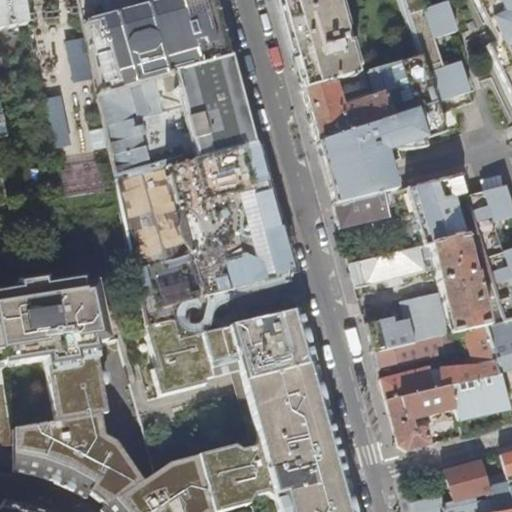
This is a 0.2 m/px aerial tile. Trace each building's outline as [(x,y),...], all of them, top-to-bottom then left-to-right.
[(0,0),(0,30),(25,26),(19,0),(0,0)] [(216,5),(214,0),(173,0),(83,25),(97,93),(230,57),(218,12),(216,5)] [(356,74),(336,0),(276,0),(280,13),(298,80),(300,90),(356,74)] [(450,32),(440,3),(416,11),(412,0),(399,0),(417,56),(431,101),(315,143),(317,151),(328,192),(332,206),(388,194),(395,192),(391,177),(387,163),(399,160),(397,151),(410,150),(424,147),(425,147),(425,145),(423,140),(432,136),(444,132),(434,102),(466,92),(456,62),(435,68),(428,48),(426,41),(434,38),(450,32)] [(511,0),(465,0),(478,25),(484,22),(490,35),(487,44),(480,47),(505,99),(509,98),(511,105),(511,0)] [(490,35),(484,22),(478,25),(487,44),(490,35)] [(436,45),(434,38),(426,41),(428,48),(436,45)] [(417,56),(356,74),(300,90),(303,101),(315,143),(431,101),(417,56)] [(241,97),(230,57),(97,93),(114,174),(163,163),(194,156),(195,160),(196,163),(254,147),(241,97)] [(49,147),(68,142),(56,95),(37,100),(49,147)] [(254,147),(196,163),(195,160),(165,169),(163,163),(114,174),(136,280),(143,313),(289,278),(281,245),(262,176),(254,147)] [(465,235),(450,178),(412,188),(426,245),(465,235)] [(511,218),(511,211),(504,187),(464,200),(503,321),(511,318),(511,249),(502,252),(495,232),(494,229),(497,223),(500,222),(511,218)] [(388,194),(332,206),(338,229),(387,216),(384,203),(390,201),(388,194)] [(503,229),(500,222),(497,223),(494,229),(495,232),(503,229)] [(475,272),(465,235),(426,245),(347,265),(354,289),(433,268),(439,291),(400,302),(405,321),(385,324),(384,319),(363,324),(371,353),(444,335),(447,334),(461,331),(463,330),(483,325),(489,324),(477,272),(475,272)] [(95,344),(105,343),(95,283),(85,284),(84,278),(46,283),(45,278),(14,282),(14,288),(0,289),(0,368),(43,361),(54,422),(10,430),(10,434),(11,447),(12,472),(30,476),(47,482),(62,487),(92,503),(99,511),(220,511),(248,505),(251,507),(252,511),(352,511),(351,506),(330,426),(257,446),(248,448),(238,451),(196,462),(195,457),(167,464),(140,482),(113,442),(102,436),(99,416),(105,414),(94,352),(96,352),(95,344)] [(306,340),(298,312),(179,340),(173,320),(146,326),(155,370),(160,396),(206,384),(205,380),(227,374),(236,372),(239,382),(313,365),(306,340)] [(511,320),(511,318),(503,321),(489,324),(483,325),(497,373),(511,369),(511,320)] [(448,387),(498,375),(497,373),(483,325),(463,330),(461,331),(472,366),(440,370),(430,372),(429,368),(378,380),(396,447),(405,452),(429,445),(425,430),(421,428),(414,430),(412,420),(454,410),(448,387)] [(376,370),(442,352),(452,350),(447,334),(444,335),(371,353),(376,370)] [(321,394),(313,365),(239,382),(257,446),(330,426),(321,394)] [(0,446),(11,447),(10,434),(10,430),(0,369),(0,446)] [(160,396),(155,370),(151,371),(158,397),(160,396)] [(239,382),(236,372),(227,374),(230,384),(239,382)] [(508,408),(498,375),(448,387),(454,410),(457,421),(508,408)] [(257,446),(239,382),(230,384),(248,448),(257,446)] [(196,462),(238,451),(232,447),(195,457),(196,462)] [(511,474),(511,452),(498,456),(503,477),(511,474)] [(503,511),(511,510),(511,507),(509,496),(461,507),(460,502),(507,489),(506,487),(503,477),(498,456),(463,466),(441,473),(453,509),(443,511),(439,497),(411,504),(413,511),(503,511)] [(0,511),(43,511),(42,511),(28,506),(15,503),(3,501),(0,500),(0,511)]
